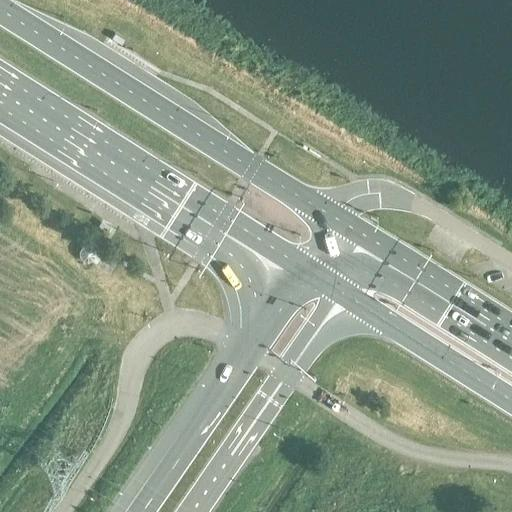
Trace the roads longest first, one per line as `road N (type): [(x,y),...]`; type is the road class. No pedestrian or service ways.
road 1 (trunk): [(335,218),(0,10)]
road 2 (trunk): [(0,77),(304,269)]
road 3 (unclassified): [(251,350),(191,322),(151,337),(120,427),(67,511)]
road 4 (unclassified): [(511,467),(398,445),(280,370)]
road 5 (trunk): [(334,288),(511,400)]
road 6 (trunk): [(511,328),(335,218)]
road 7 (motorway): [(251,350),(142,511)]
road 8 (motorway): [(182,511),(280,370)]
